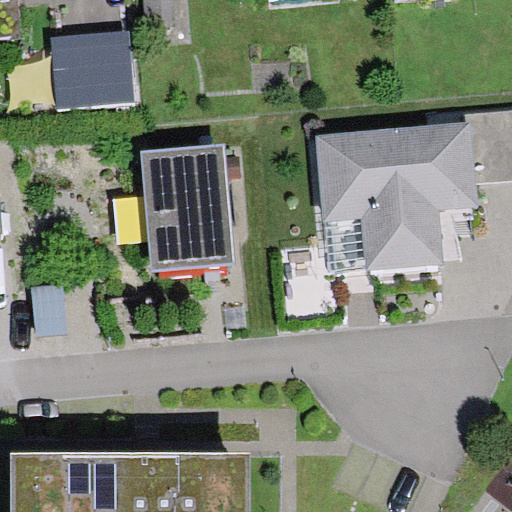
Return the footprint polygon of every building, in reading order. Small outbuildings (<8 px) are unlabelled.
[(342,0),(241,0),(243,23),(344,18),(342,0)] [(511,0),(392,0),(394,11),(511,0)] [(61,43),(64,114),(145,111),(142,39),(61,43)] [(439,145),(300,155),(306,236),(338,234),(342,287),(421,282),(416,217),(451,215),(449,191),(511,186),(511,118),(438,124),(439,145)] [(214,154),(109,160),(116,296),(221,290),(214,154)] [(10,167),(0,167),(0,249),(13,249),(10,167)] [(240,511),(241,489),(15,487),(14,511),(240,511)]
